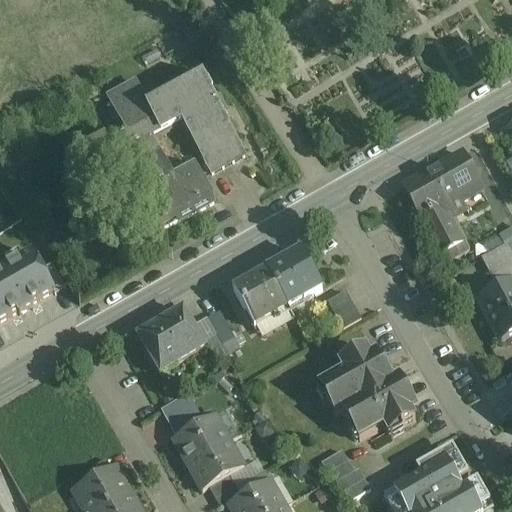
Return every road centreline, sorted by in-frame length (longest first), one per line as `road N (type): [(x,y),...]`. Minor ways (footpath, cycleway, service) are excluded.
road 1 (residential): [(329,198),(423,361),(511,487)]
road 2 (secondary): [(79,338),(329,198)]
road 3 (secondary): [(329,198),(511,95)]
road 4 (residential): [(171,511),(79,338)]
